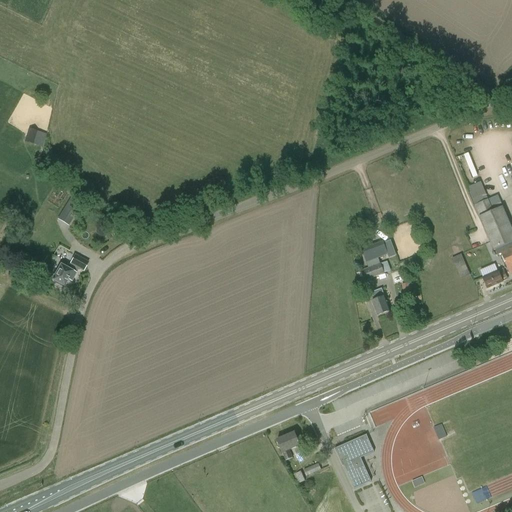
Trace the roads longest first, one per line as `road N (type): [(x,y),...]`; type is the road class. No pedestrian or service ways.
road 1 (unclassified): [(0,486),(38,470),(51,454),(86,293),(112,249),(423,130),(511,85)]
road 2 (primary): [(17,511),(511,300)]
road 3 (residential): [(62,511),(310,405)]
